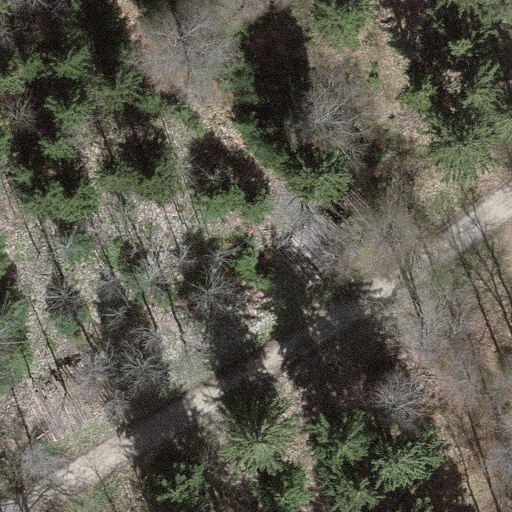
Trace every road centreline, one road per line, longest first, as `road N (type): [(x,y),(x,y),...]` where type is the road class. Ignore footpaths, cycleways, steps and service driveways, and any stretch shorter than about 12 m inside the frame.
road 1 (track): [(0,497),(145,390),(511,184)]
road 2 (track): [(408,511),(511,438)]
